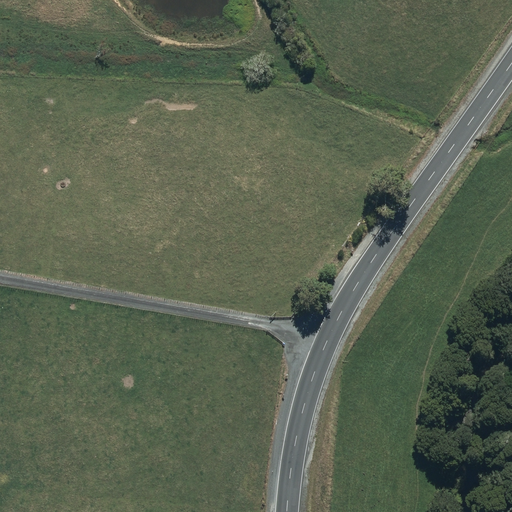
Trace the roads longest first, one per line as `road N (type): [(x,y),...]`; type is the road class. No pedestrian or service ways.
road 1 (tertiary): [(286,511),(295,440),(340,315),(511,63)]
road 2 (unknown): [(0,284),(326,345)]
